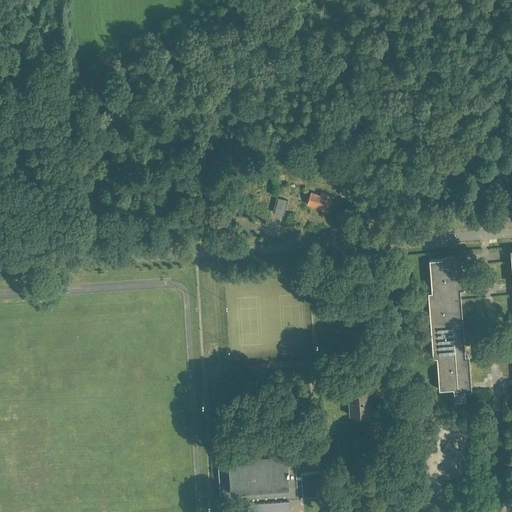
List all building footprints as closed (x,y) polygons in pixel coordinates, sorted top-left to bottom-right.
[(341,196),(346,198),(349,187),(344,185),(343,190),(341,189),(340,194),(341,195),(341,196)] [(316,208),(328,212),(333,196),(321,192),(320,195),(311,192),(307,204),(316,208)] [(276,197),(272,212),(284,215),(288,201),(276,197)] [(511,223),(511,212),(493,213),(493,224),(511,223)] [(470,384),(470,379),(466,379),(466,374),(469,374),(468,357),(464,357),(463,352),(464,352),(464,347),(460,347),(460,342),(463,342),(460,304),(457,304),(457,299),(460,298),(460,294),(459,294),(459,289),(462,288),(461,271),(458,271),(458,266),(461,266),(461,261),(460,261),(460,255),(454,256),(445,256),(445,257),(443,257),(443,259),(429,260),(432,292),(428,292),(433,358),(436,358),(439,390),(453,389),(454,401),(465,400),(464,390),(470,390),(469,384),(470,384)] [(370,414),(369,392),(347,393),(349,415),(358,415),(361,415),(370,414)] [(301,476),(299,477),(297,477),(295,456),(286,457),(286,453),(229,457),(229,461),(218,461),(220,492),(222,492),(222,495),(242,511),(248,511),(247,511),(290,511),(289,500),(298,499),(297,485),(302,485),(303,497),(323,495),(321,472),(301,473),(301,476)]
